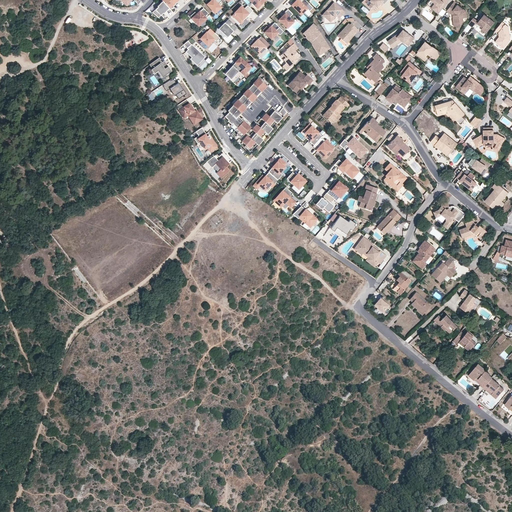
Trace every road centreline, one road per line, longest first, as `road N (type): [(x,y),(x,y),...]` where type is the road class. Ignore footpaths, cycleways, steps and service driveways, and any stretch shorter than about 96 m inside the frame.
road 1 (track): [(54,391),(68,343),(84,321),(149,279),(239,186)]
road 2 (residential): [(511,436),(361,311),(376,284)]
road 3 (track): [(54,391),(47,408),(0,294)]
road 4 (residential): [(284,132),(325,172),(321,181),(275,143)]
road 5 (residential): [(376,284),(445,182)]
road 6 (residential): [(195,87),(281,0)]
